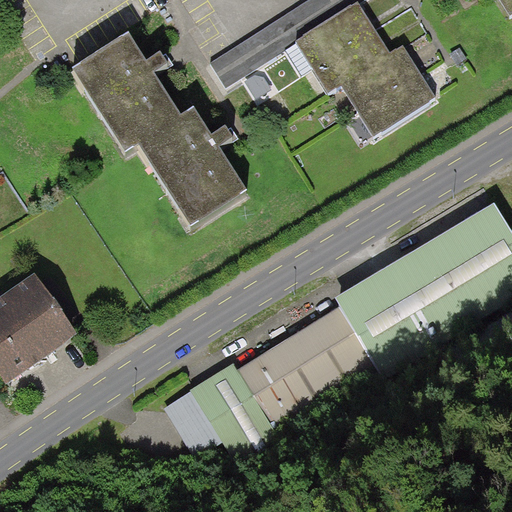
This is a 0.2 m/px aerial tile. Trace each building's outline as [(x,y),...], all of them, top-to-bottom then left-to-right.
[(358,5),(365,0),(309,0),(210,63),(226,88),(297,44),(296,42),(357,3),(358,5)] [(511,0),(498,0),(510,18),(511,16),(511,0)] [(358,5),(357,3),(296,42),(297,44),(313,70),(375,31),(367,19),(358,5)] [(380,40),(375,31),(313,70),(329,95),(341,87),(340,85),(389,55),(380,40)] [(147,64),(131,37),(74,71),(126,155),(140,147),(138,144),(181,117),(155,74),(169,66),(167,62),(164,58),(162,55),(147,64)] [(402,46),(389,55),(340,85),(341,87),(358,113),(420,74),(411,60),(402,46)] [(460,49),(451,54),(458,66),(467,60),(460,49)] [(426,84),(420,74),(358,113),(374,139),(436,100),(426,84)] [(194,110),(181,117),(138,144),(140,147),(191,228),(247,193),(220,149),(234,141),(231,136),(229,133),(226,129),(212,138),(194,110)] [(511,235),(495,207),(337,300),(342,309),(236,371),(233,367),(191,391),(192,393),(235,464),(238,469),(383,379),(505,308),(511,287),(511,235)] [(35,277),(0,301),(0,376),(6,385),(50,355),(77,337),(35,277)] [(235,464),(192,393),(165,410),(208,480),(235,464)]
